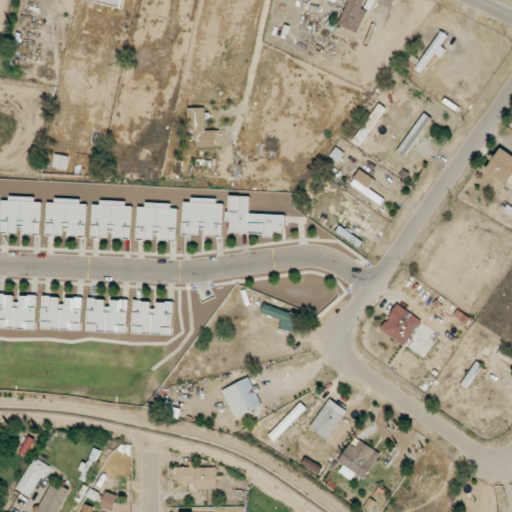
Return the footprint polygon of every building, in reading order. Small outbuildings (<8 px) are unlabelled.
[(366,0),(349,0),(339,26),(359,33),(367,10),(363,9),(366,0)] [(446,50),(441,46),(448,36),(441,31),(415,69),(422,73),(435,54),(441,58),(446,50)] [(384,107),(377,103),(355,142),(362,146),(384,107)] [(205,130),(206,108),(188,108),(187,131),(197,131),(197,147),(215,148),(215,138),(220,138),(220,131),(205,130)] [(487,171),(508,184),(511,177),(511,155),(501,148),(487,171)] [(53,167),(67,170),(69,157),(55,154),(53,167)] [(351,185),(374,199),(377,194),(369,189),(375,179),(360,170),(351,185)] [(285,216),(249,214),(250,197),(231,196),(229,232),(274,234),(274,232),(284,232),(285,216)] [(3,198),(2,231),(17,232),(17,218),(25,218),(24,232),(40,232),(41,199),(3,198)] [(48,203),(47,233),(63,233),(63,220),(70,220),(70,235),(86,235),(86,200),(55,200),(55,203),(48,203)] [(184,235),(199,235),(199,223),(207,223),(207,234),(222,234),(223,201),(185,200),(184,235)] [(94,202),(92,237),(112,237),(112,235),(131,236),(132,204),(94,202)] [(139,204),(138,237),(153,238),(153,224),(161,224),(161,239),(176,240),(178,206),(139,204)] [(43,329),(81,330),(82,299),(67,298),(67,310),(59,310),(59,297),(44,297),(43,329)] [(88,331),(127,332),(127,300),(112,300),(112,313),(105,313),(105,299),(89,299),(88,331)] [(134,333),(172,334),(173,302),(155,302),(135,301),(134,333)] [(282,320),(280,327),(296,333),(301,316),(264,304),(261,313),(282,320)] [(380,330),(405,346),(422,320),(397,304),(380,330)] [(262,406),(250,378),(222,390),(234,418),(262,406)] [(347,411),(330,399),(310,427),(327,439),(347,411)] [(307,408),(301,403),(269,435),(274,440),(307,408)] [(365,479),(381,454),(361,440),(356,448),(350,444),(338,462),(365,479)] [(48,465),(34,457),(17,490),(31,497),(48,465)] [(217,489),(216,467),(193,468),(193,467),(178,467),(178,484),(195,483),(196,489),(217,489)] [(36,511),(58,511),(70,489),(52,480),(36,511)] [(101,507),(117,511),(121,511),(126,499),(105,492),(101,507)]
